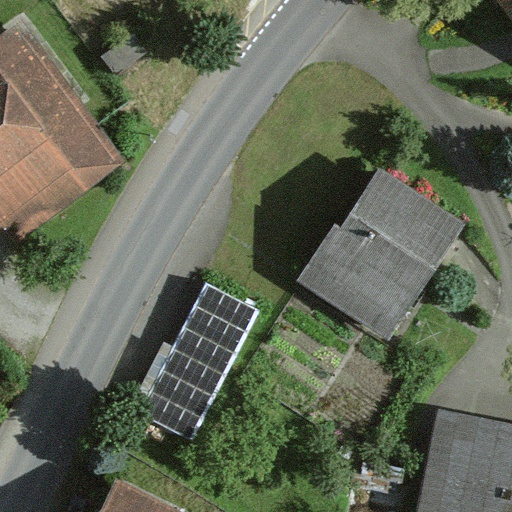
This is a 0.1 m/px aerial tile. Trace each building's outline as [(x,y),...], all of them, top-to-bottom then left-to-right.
[(511,0),(487,0),(511,35),(511,0)] [(0,237),(108,161),(16,33),(0,44),(0,237)] [(448,242),(366,188),(298,291),(380,344),(448,242)] [(254,320),(195,292),(132,421),(190,450),(254,320)] [(511,511),(511,422),(439,408),(418,511),(511,511)] [(160,511),(113,489),(101,511),(160,511)]
